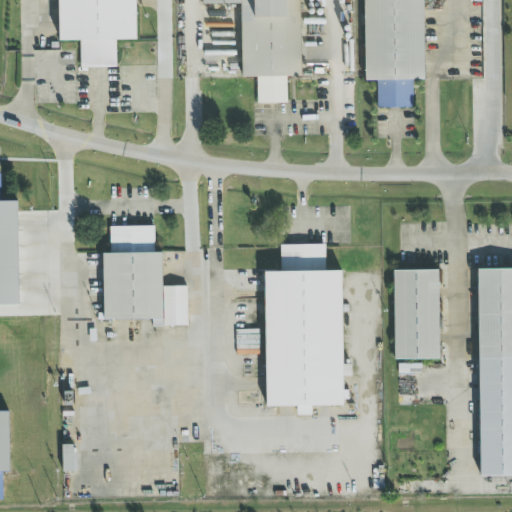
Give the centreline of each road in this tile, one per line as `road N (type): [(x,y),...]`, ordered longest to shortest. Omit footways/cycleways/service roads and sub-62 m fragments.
road 1 (residential): [(338,174),(196,164),(0,119)]
road 2 (residential): [(511,174),(338,174)]
